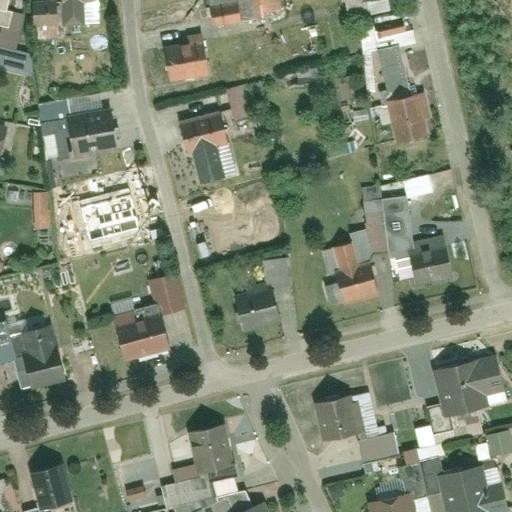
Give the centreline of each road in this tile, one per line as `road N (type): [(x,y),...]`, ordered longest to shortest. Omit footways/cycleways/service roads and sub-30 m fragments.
road 1 (residential): [(219,383),(151,119),(134,0)]
road 2 (residential): [(503,313),(427,0)]
road 3 (residential): [(268,374),(503,313)]
road 4 (residential): [(0,441),(219,383)]
road 5 (residential): [(268,374),(312,511)]
